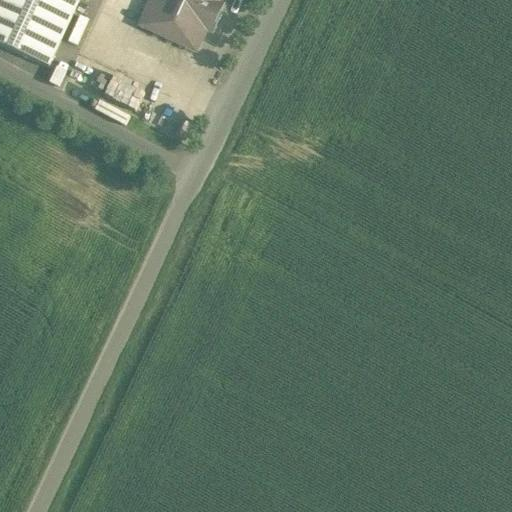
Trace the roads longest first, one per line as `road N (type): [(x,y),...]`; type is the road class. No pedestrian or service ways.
road 1 (residential): [(278,0),(142,291)]
road 2 (unclassified): [(142,291),(36,511)]
